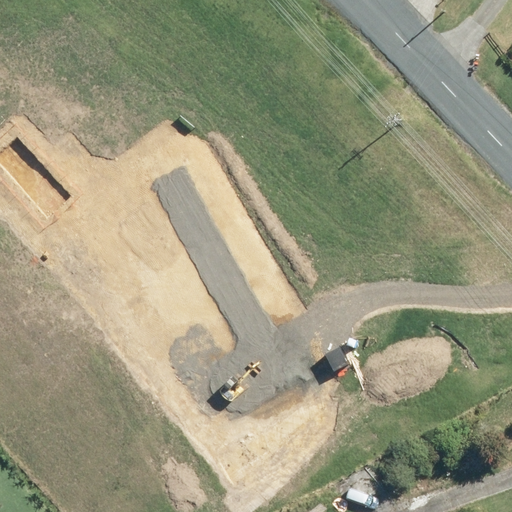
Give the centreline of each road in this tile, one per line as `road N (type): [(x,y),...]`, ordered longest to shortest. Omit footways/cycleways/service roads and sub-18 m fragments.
road 1 (unclassified): [(366,0),(511,155)]
road 2 (unknown): [(511,462),(393,511)]
